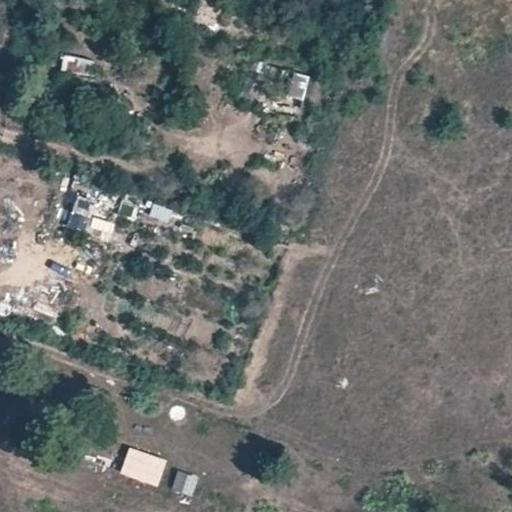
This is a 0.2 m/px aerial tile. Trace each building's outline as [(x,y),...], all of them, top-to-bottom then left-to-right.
[(64,56),(62,72),(92,77),(95,61),(64,56)] [(293,73),(288,100),(305,103),(310,77),(293,73)] [(97,219),(101,202),(77,196),(68,230),(109,240),(113,223),(97,219)] [(159,487),(168,460),(129,448),(121,476),(159,487)] [(192,498),(199,477),(178,470),(171,491),(192,498)]
